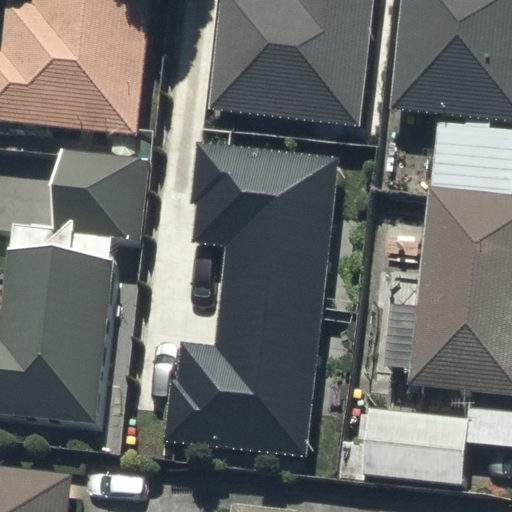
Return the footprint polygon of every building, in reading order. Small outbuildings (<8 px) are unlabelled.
[(157,0),(39,0),(39,10),(10,7),(6,58),(0,57),(0,125),(146,138),(157,0)] [(379,0),(227,0),(214,116),(365,133),(379,0)] [(511,0),(407,0),(397,116),(511,126),(511,0)] [(470,132),(442,129),(421,315),(396,313),(389,372),(417,375),(415,390),(511,400),(511,135),(496,134),(496,129),(471,126),(470,132)] [(150,160),(62,157),(59,235),(10,233),(6,344),(0,343),(0,422),(106,426),(113,245),(147,246),(150,160)] [(139,369),(130,455),(230,466),(239,385),(186,379),(186,374),(139,369)] [(471,424),(367,416),(365,447),(350,446),(348,471),(367,472),(367,482),(464,490),(468,449),(511,451),(511,414),(472,411),(471,424)] [(0,511),(69,511),(73,478),(0,470),(0,511)]
